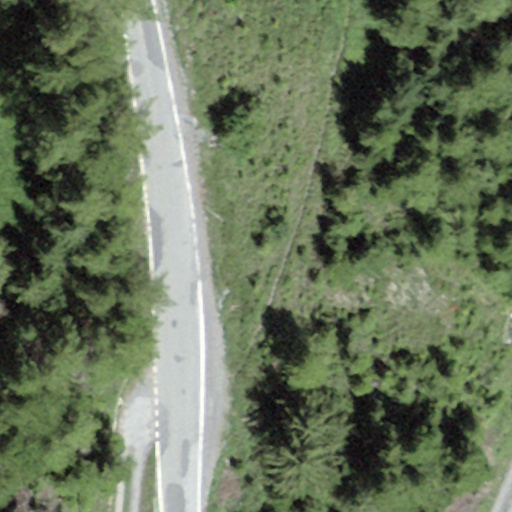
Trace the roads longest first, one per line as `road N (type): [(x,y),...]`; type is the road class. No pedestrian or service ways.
road 1 (unclassified): [(183,511),(170,240),(137,0)]
road 2 (track): [(122,511),(121,454),(145,422),(178,398)]
